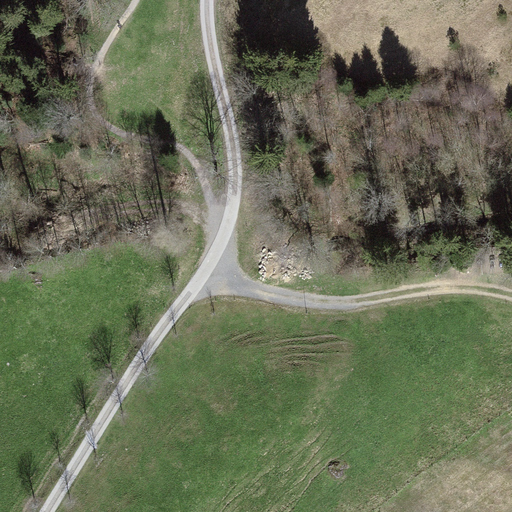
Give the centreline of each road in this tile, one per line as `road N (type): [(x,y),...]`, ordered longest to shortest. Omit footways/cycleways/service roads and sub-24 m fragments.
road 1 (track): [(49,511),(221,237)]
road 2 (track): [(203,276),(325,306),(470,289),(511,298)]
road 3 (track): [(221,237),(230,186),(227,97),(206,26),(208,0)]
